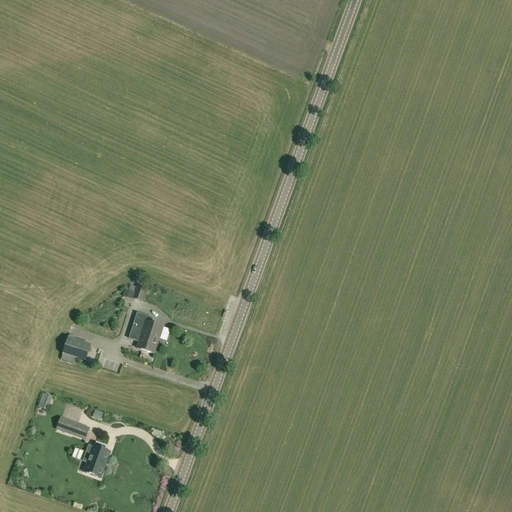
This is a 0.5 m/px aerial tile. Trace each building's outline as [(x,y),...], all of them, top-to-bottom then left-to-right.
[(133,299),(141,301),(145,289),(137,287),(133,299)] [(161,330),(145,325),(143,330),(133,327),(128,341),(138,345),(136,351),(152,357),(161,330)] [(85,363),(90,346),(67,339),(62,355),(85,363)] [(38,409),(46,412),(51,398),(43,395),(38,409)] [(92,420),(100,423),(103,415),(94,412),(92,420)] [(56,432),(85,442),(90,431),(60,420),(56,432)] [(94,449),(92,448),(90,457),(86,455),(83,464),(87,465),(84,475),(101,480),(109,454),(104,452),(106,448),(95,444),(94,449)]
